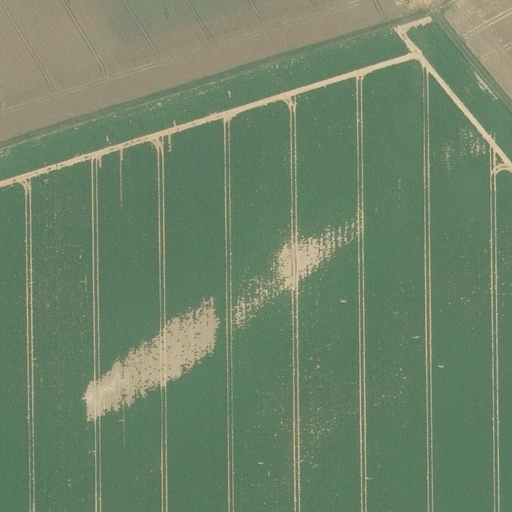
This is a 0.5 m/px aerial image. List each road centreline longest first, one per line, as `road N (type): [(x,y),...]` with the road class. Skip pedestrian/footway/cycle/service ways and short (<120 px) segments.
road 1 (track): [(0,146),(430,12),(447,0)]
road 2 (track): [(430,12),(511,110)]
